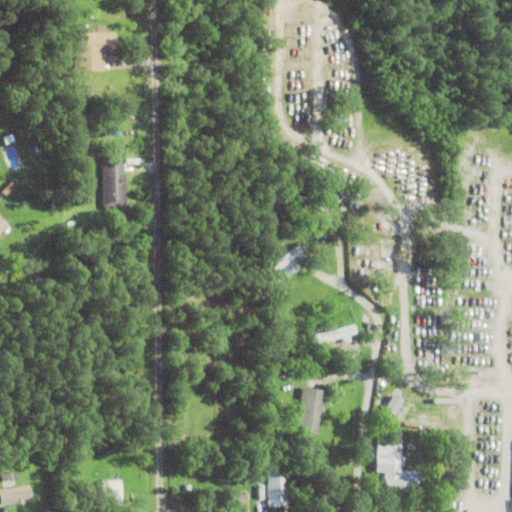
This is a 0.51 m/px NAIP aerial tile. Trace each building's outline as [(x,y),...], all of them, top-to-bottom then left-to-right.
[(194,23),(214,23),(215,50),(206,51),(206,58),(195,58),(194,23)] [(74,53),(78,53),(78,34),(114,34),(115,54),(103,54),(104,72),(75,73),(74,53)] [(68,113),(84,112),(86,137),(69,138),(68,113)] [(2,138),(11,135),(14,143),(5,146),(2,138)] [(123,152),(137,149),(138,154),(124,157),(123,152)] [(124,176),(125,205),(121,205),(121,209),(101,209),(100,160),(120,160),(121,176),(124,176)] [(0,193),(10,184),(14,188),(4,197),(0,193)] [(295,193),(297,185),(336,193),(334,201),(295,193)] [(363,233),(363,225),(373,225),(373,233),(363,233)] [(68,247),(68,237),(79,237),(79,247),(68,247)] [(299,263),(295,258),(274,273),(269,267),(302,244),(307,250),(301,254),(305,258),(299,263)] [(342,346),(340,339),(337,340),(338,345),(329,348),(327,343),(316,346),(313,337),(352,326),(355,335),(348,337),(349,344),(342,346)] [(298,434),(300,425),(295,424),(300,389),(322,393),(315,437),(298,434)] [(386,422),(382,429),(378,427),(381,420),(379,419),(391,396),(401,402),(389,424),(386,422)] [(417,498),(400,497),(400,503),(386,503),(387,497),(382,497),(382,475),(373,475),(374,442),(400,442),(399,459),(402,459),(402,468),(399,468),(399,473),(418,473),(417,498)] [(266,472),(285,472),(286,504),(285,504),(285,509),(267,509),(266,472)] [(0,480),(0,474),(15,473),(16,482),(1,485),(0,480)] [(99,483),(119,482),(119,507),(99,508),(99,483)] [(11,506),(0,507),(0,490),(26,487),(29,504),(22,505),(22,506),(11,508),(11,506)] [(198,511),(197,506),(242,496),(244,506),(214,511),(198,511)]
